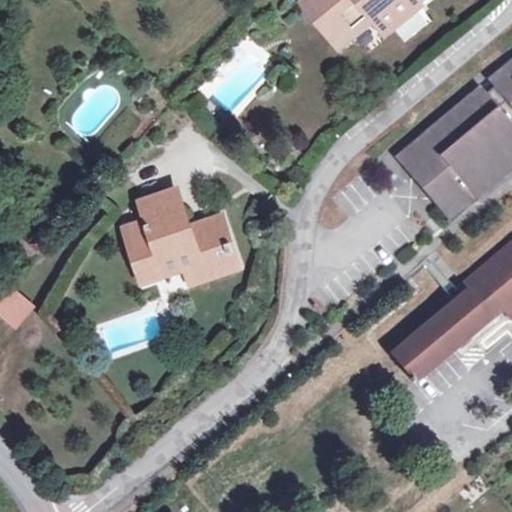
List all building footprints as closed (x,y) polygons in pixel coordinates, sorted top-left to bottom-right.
[(300,0),(296,4),(316,27),(325,28),(334,20),(342,30),(355,31),(368,21),(380,35),(414,7),(408,0),(300,0)] [(486,91),(480,84),(397,155),(450,217),(476,195),(480,198),(511,170),(511,57),(488,77),(494,85),(486,91)] [(143,99),(137,105),(144,112),(150,106),(143,99)] [(143,224),(123,231),(140,285),(160,279),(195,267),(200,282),(233,270),(229,257),(231,256),(228,245),(225,246),(220,230),(198,237),(186,232),(172,194),(137,205),(143,224)] [(511,241),(389,345),(418,379),(504,307),(511,315),(511,241)] [(195,267),(160,279),(164,293),(200,282),(195,267)] [(27,308),(9,291),(0,301),(0,323),(7,330),(27,308)]
